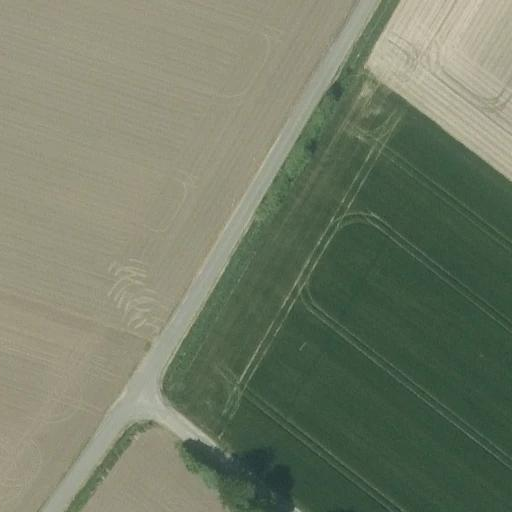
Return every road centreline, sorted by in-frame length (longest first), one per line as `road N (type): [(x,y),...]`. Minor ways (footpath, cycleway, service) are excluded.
road 1 (unclassified): [(136,386),(378,0)]
road 2 (unclassified): [(136,386),(299,511)]
road 3 (unclassified): [(47,511),(136,386)]
